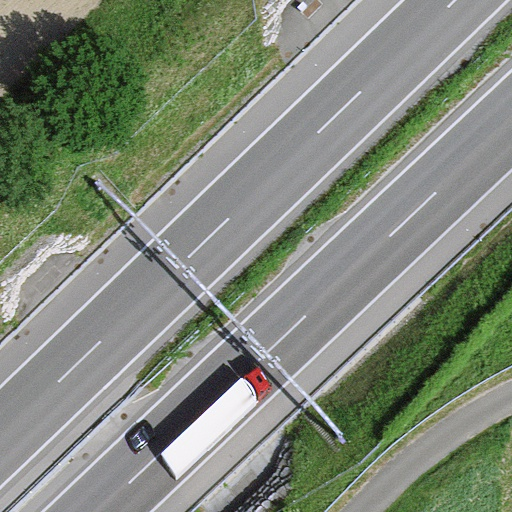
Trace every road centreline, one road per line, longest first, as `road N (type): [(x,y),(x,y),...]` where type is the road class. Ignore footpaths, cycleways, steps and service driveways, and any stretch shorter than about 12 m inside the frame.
road 1 (motorway): [(455,0),(0,437)]
road 2 (motorway): [(97,511),(511,120)]
road 3 (unclassified): [(361,511),(465,423),(511,399)]
